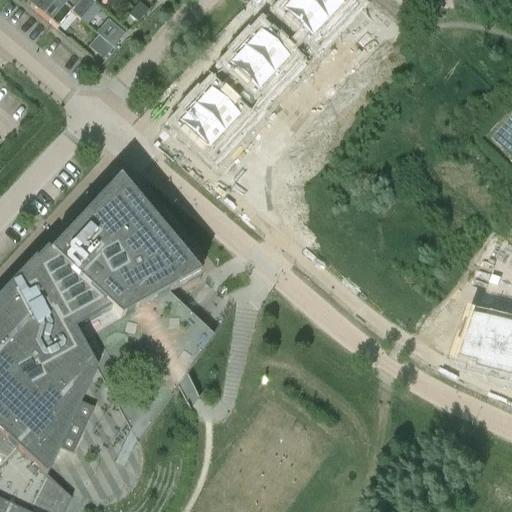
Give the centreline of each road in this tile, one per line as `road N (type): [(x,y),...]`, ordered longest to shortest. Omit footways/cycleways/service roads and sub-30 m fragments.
road 1 (residential): [(511,429),(389,369),(332,328),(94,117)]
road 2 (residential): [(204,0),(94,117)]
road 3 (residential): [(94,117),(0,217)]
